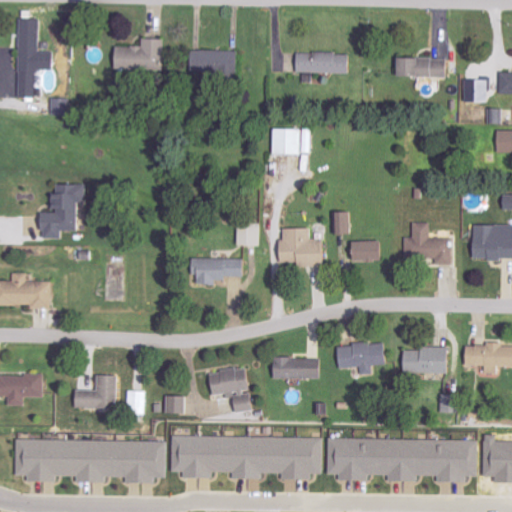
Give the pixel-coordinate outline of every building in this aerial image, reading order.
[(22,98),(39,98),(40,69),(58,70),(59,52),(44,52),(45,19),(25,18),(22,98)] [(168,70),(169,38),(147,38),(147,47),(122,46),(121,68),(168,70)] [(241,50),(197,52),(197,72),(242,71),(241,50)] [(303,72),(355,74),(355,53),(303,52),(303,72)] [(405,76),(453,77),(453,58),(405,57),(405,76)] [(74,115),(74,98),(56,98),(56,115),(74,115)] [(307,129),(280,128),(279,154),(306,155),(307,129)] [(308,153),(316,154),(317,129),(309,129),(308,153)] [(511,130),(502,131),(502,152),(511,152),(511,130)] [(91,185),(60,185),(60,213),(47,213),(47,236),(83,236),(83,202),(90,202),(91,185)] [(356,234),(355,212),(338,212),(339,234),(356,234)] [(244,222),(243,245),(265,245),(265,222),(244,222)] [(457,262),(457,238),(435,238),(435,223),(418,223),(418,238),(410,238),(410,261),(457,262)] [(511,225),(479,225),(479,259),(511,259),(511,225)] [(286,264),(329,265),(330,239),(316,239),(316,228),(289,228),(289,239),(286,239),(286,264)] [(388,241),(359,242),(359,261),(388,260),(388,241)] [(249,277),(250,259),(198,258),(198,275),(202,276),(202,285),(220,285),(220,280),(230,281),(230,277),(249,277)] [(0,305),(37,305),(37,309),(56,309),(56,281),(32,282),(32,273),(18,273),(18,281),(0,280),(0,305)] [(391,343),(345,344),(345,368),(392,367),(391,343)] [(472,365),(490,366),(490,374),(503,374),(503,368),(511,367),(511,346),(509,346),(509,345),(472,344),(472,365)] [(455,373),(455,348),(410,348),(410,373),(455,373)] [(280,378),(326,379),(327,359),(281,358),(280,378)] [(242,413),(259,410),(252,367),(216,373),(220,396),(231,394),(232,399),(240,398),(242,413)] [(0,375),(0,396),(14,397),(14,406),(30,406),(30,397),(49,397),(49,377),(0,375)] [(82,408),(122,409),(123,375),(103,375),(103,390),(83,390),(82,408)] [(150,391),(133,391),(132,414),(150,415),(150,391)] [(446,412),(464,413),(465,395),(446,394),(446,412)] [(190,396),(171,396),(171,414),(191,414),(190,396)] [(328,438),(177,436),(177,472),(188,472),(188,477),(218,478),(218,472),(237,473),(237,478),(267,479),(267,473),(287,474),(287,479),(317,480),(317,474),(327,474),(328,438)] [(484,441),(333,439),(333,474),(344,474),(344,480),(376,480),(376,475),(392,475),(392,481),(422,481),(422,476),(442,476),(442,481),(472,482),(472,476),(483,477),(484,441)] [(171,442),(21,440),(21,475),(33,476),(33,481),(62,482),(62,476),(82,476),(82,482),(111,482),(112,477),(131,477),(131,483),(160,483),(160,478),(171,478),(171,442)]
